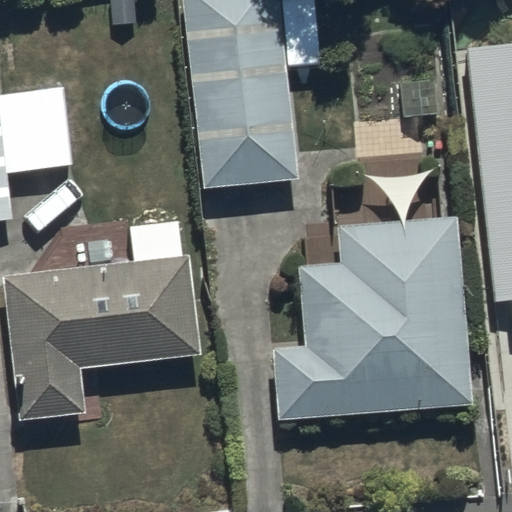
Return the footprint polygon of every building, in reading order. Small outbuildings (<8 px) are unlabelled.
[(183,0),(201,186),(298,177),(288,67),(321,64),(314,0),(183,0)] [(511,301),(511,41),(466,47),(494,303),(511,301)] [(62,86),(0,91),(0,218),(11,218),(7,172),(70,165),(62,86)] [(127,224),(131,264),(2,280),(19,422),(84,415),(79,371),(202,357),(190,255),(185,255),(181,218),(127,224)] [(455,223),(338,230),(340,269),(298,272),(302,353),(275,355),(278,420),(465,410),(455,223)]
